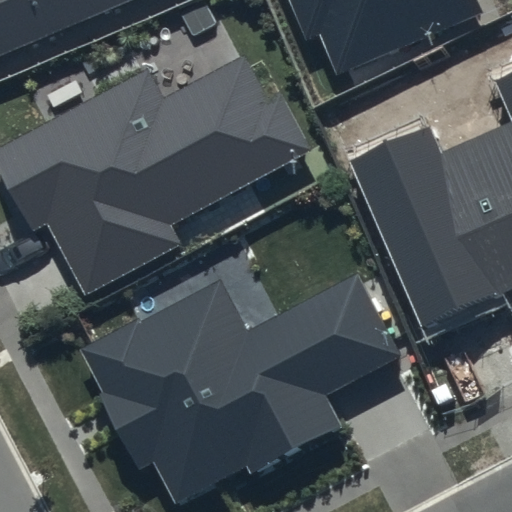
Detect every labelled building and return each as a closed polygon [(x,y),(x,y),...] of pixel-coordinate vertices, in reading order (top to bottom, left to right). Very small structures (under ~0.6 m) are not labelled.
[(0,0),(0,40),(89,0),(0,0)] [(286,0),(304,41),(321,34),(337,73),(481,13),(475,0),(286,0)] [(139,47),(0,116),(0,170),(27,224),(43,216),(75,280),(161,237),(147,209),(287,139),(239,42),(157,83),(139,47)] [(511,73),(494,81),(511,122),(439,153),(426,124),(346,158),(421,330),(511,290),(511,73)] [(215,269),(69,343),(155,509),(337,416),(316,376),(388,340),(349,264),(241,319),(215,269)]
